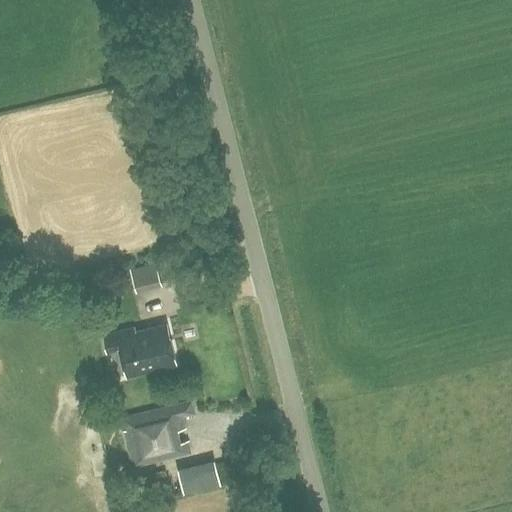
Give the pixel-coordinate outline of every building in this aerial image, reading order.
[(189,267),(183,246),(167,251),(172,272),(189,267)] [(136,292),(162,285),(155,261),(129,268),(136,292)] [(134,326),(117,330),(102,333),(107,352),(121,348),(128,375),(176,363),(166,322),(135,330),(134,326)] [(181,441),(178,429),(185,428),(182,415),(194,412),(191,400),(121,417),(132,466),(191,452),(188,440),(181,441)] [(217,452),(178,460),(184,489),(223,481),(217,452)]
